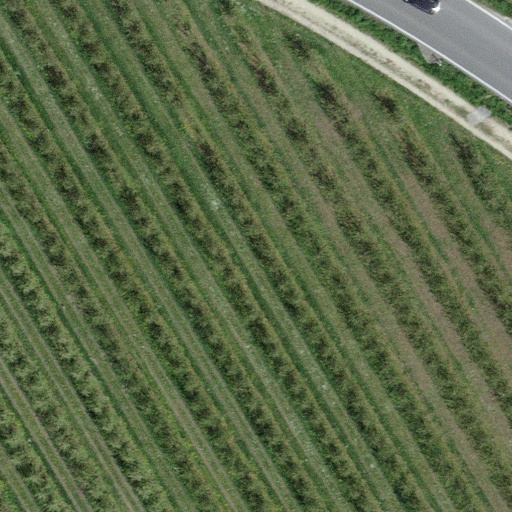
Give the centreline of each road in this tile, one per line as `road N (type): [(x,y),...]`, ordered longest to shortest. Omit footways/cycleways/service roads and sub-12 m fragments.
road 1 (track): [(283,0),(460,105),(511,147)]
road 2 (tertiary): [(389,0),(511,74)]
